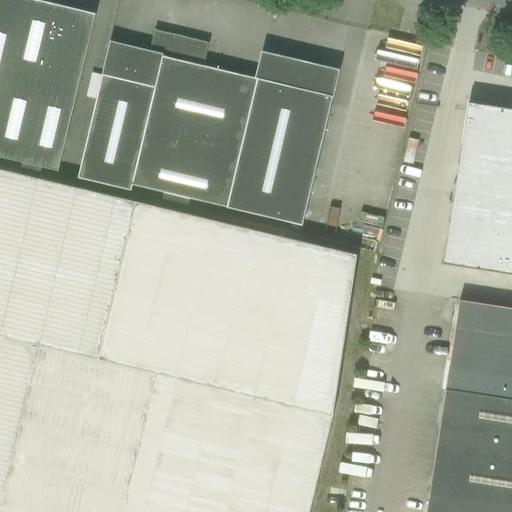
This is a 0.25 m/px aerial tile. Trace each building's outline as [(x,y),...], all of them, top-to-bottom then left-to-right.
[(0,0),(0,158),(59,172),(96,15),(33,0),(0,0)] [(190,199),(302,226),(332,97),(330,97),(335,73),(290,63),(285,86),(204,67),(208,49),(204,43),(172,35),(171,39),(157,36),(153,53),(149,52),(142,84),(103,75),(78,178),(131,191),(133,185),(164,193),(162,200),(188,206),(190,199)] [(511,110),(468,104),(443,264),(511,274),(511,110)] [(0,511),(309,511),(333,416),(357,256),(0,169),(0,511)] [(511,511),(511,308),(459,301),(426,511),(511,511)]
